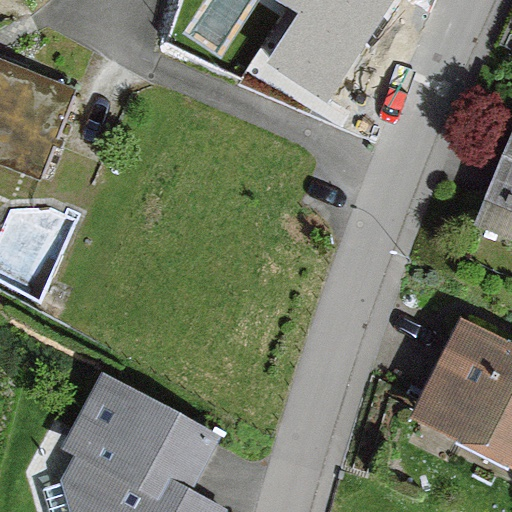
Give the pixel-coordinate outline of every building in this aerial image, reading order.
[(388,0),(285,0),(305,12),(273,62),(327,96),(388,0)] [(65,100),(18,81),(0,74),(0,159),(36,174),(35,176),(38,178),(70,99),(66,97),(65,100)] [(511,212),(511,132),(500,162),(484,201),(511,212)] [(511,357),(457,330),(423,396),(462,415),(452,435),(509,464),(511,456),(511,357)] [(180,488),(204,442),(206,440),(99,384),(71,438),(84,445),(64,484),(39,491),(44,511),(183,511),(178,492),(180,488)]
